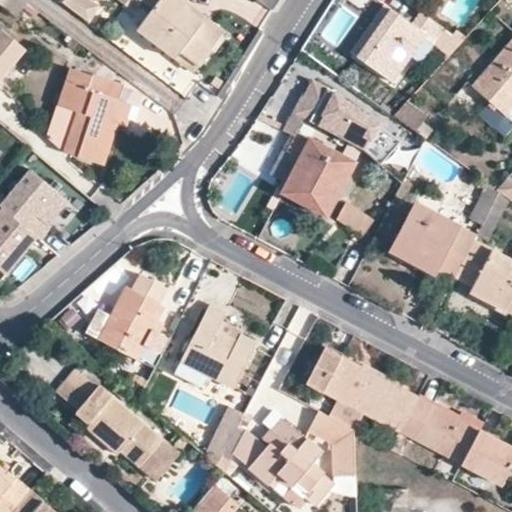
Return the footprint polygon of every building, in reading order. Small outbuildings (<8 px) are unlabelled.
[(25,3),(20,0),(0,0),(0,4),(14,17),(25,3)] [(93,10),(78,0),(61,0),(59,3),(87,21),(93,10)] [(138,0),(119,0),(131,9),(138,1),(138,0)] [(138,0),(138,1),(152,11),(160,0),(138,0)] [(203,19),(201,23),(181,9),(184,5),(178,0),(160,0),(152,11),(138,30),(175,57),(179,51),(197,64),(220,32),(203,19)] [(416,10),(408,22),(379,3),(346,50),(388,78),(408,51),(422,32),(432,39),(441,26),(416,10)] [(448,50),(457,39),(441,26),(432,39),(448,50)] [(0,77),(22,49),(0,30),(0,77)] [(418,58),(432,39),(422,32),(408,51),(418,58)] [(501,112),(511,99),(511,34),(504,43),(468,84),(486,99),(501,112)] [(119,84),(68,68),(48,135),(61,151),(102,164),(114,124),(121,126),(128,104),(121,101),(115,100),(119,84)] [(389,147),(369,130),(376,119),(330,88),(330,86),(305,75),(298,92),(296,92),(280,127),(290,132),(299,115),(360,147),(376,162),(389,147)] [(423,113),(404,99),(391,113),(412,128),(423,113)] [(486,99),(475,111),(499,132),(510,121),(501,112),(486,99)] [(397,138),(376,119),(369,130),(389,147),(397,138)] [(295,156),(305,136),(292,130),(290,132),(282,148),(295,156)] [(352,161),(305,136),(295,156),(277,191),(324,215),(352,161)] [(492,187),(495,189),(507,197),(511,200),(511,183),(503,176),(492,187)] [(511,260),(481,243),(503,202),(507,197),(495,189),(473,232),(451,275),(468,284),(466,288),(505,310),(511,313),(511,260)] [(343,201),(334,217),(359,234),(368,219),(343,201)] [(451,275),(473,232),(410,201),(385,249),(445,278),(448,281),(451,275)] [(0,276),(35,235),(0,206),(0,276)] [(128,287),(123,285),(96,337),(124,351),(134,357),(140,345),(157,353),(166,338),(154,332),(148,329),(153,318),(160,304),(155,302),(163,286),(136,272),(128,287)] [(206,304),(203,310),(187,340),(178,357),(207,372),(230,385),(253,342),(237,334),(235,337),(214,327),(219,318),(222,313),(206,304)] [(160,322),(153,318),(148,329),(154,332),(160,322)] [(219,318),(214,327),(235,337),(237,334),(239,328),(219,318)] [(302,380),(321,389),(338,356),(321,346),(318,352),(302,380)] [(338,356),(321,389),(361,411),(396,429),(413,396),(338,356)] [(178,357),(171,371),(200,387),(207,372),(178,357)] [(71,408),(91,385),(70,367),(51,390),(71,408)] [(106,450),(110,445),(116,450),(134,464),(157,437),(93,383),(91,385),(71,408),(70,410),(82,421),(77,426),(106,450)] [(352,428),(361,411),(321,389),(312,406),(314,408),(344,423),(352,428)] [(413,396),(396,429),(458,463),(476,428),(413,396)] [(240,412),(225,404),(200,451),(213,462),(220,450),(240,412)] [(267,407),(258,418),(267,426),(271,429),(280,417),(267,407)] [(320,437),(323,434),(331,438),(332,480),(332,478),(344,479),(344,423),(314,408),(306,424),(316,430),(314,434),(320,437)] [(267,426),(259,437),(265,443),(262,445),(248,466),(280,494),(288,485),(293,480),(305,490),(304,492),(314,500),(332,480),(309,461),(318,449),(280,417),(271,429),(267,426)] [(352,428),(344,423),(344,479),(353,479),(352,428)] [(511,447),(476,428),(458,463),(498,483),(511,455),(511,447)] [(262,445),(248,433),(232,452),(248,466),(262,445)] [(172,450),(157,437),(134,464),(149,477),(172,450)] [(110,445),(106,450),(111,455),(116,450),(110,445)] [(220,450),(213,462),(221,470),(224,472),(233,462),(220,450)] [(0,471),(0,481),(5,486),(9,480),(0,471)] [(324,500),(345,502),(344,479),(332,478),(332,480),(314,500),(324,500)] [(353,479),(344,479),(345,502),(353,503),(353,479)] [(9,480),(5,486),(0,481),(0,511),(10,511),(20,501),(26,493),(9,480)] [(227,511),(235,503),(211,483),(188,511),(227,511)] [(288,485),(280,494),(292,505),(300,496),(288,485)] [(406,511),(406,505),(406,486),(376,488),(377,506),(376,511),(406,511)] [(26,493),(20,501),(33,510),(38,504),(26,493)] [(48,511),(38,504),(33,510),(20,501),(10,511),(48,511)] [(246,511),(235,503),(227,511),(246,511)]
